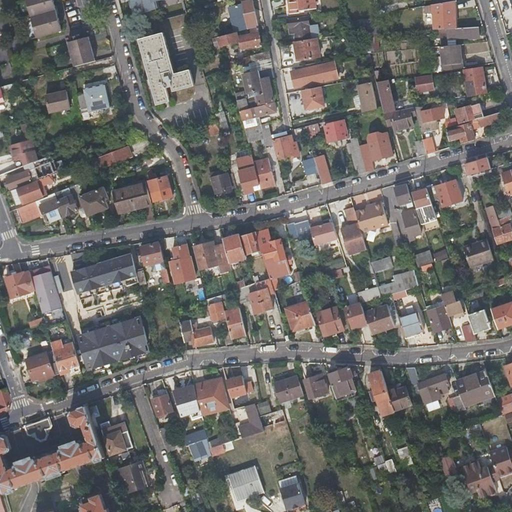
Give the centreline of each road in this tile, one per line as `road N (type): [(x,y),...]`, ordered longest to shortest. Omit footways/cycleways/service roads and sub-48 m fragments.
road 1 (residential): [(28,418),(193,361),(289,352),(405,359),(511,348)]
road 2 (residential): [(197,224),(511,140)]
road 3 (residential): [(111,0),(146,118),(179,163),(197,224)]
road 4 (residential): [(13,251),(197,224)]
road 5 (residential): [(286,123),(263,0)]
road 6 (unknown): [(171,498),(136,381)]
